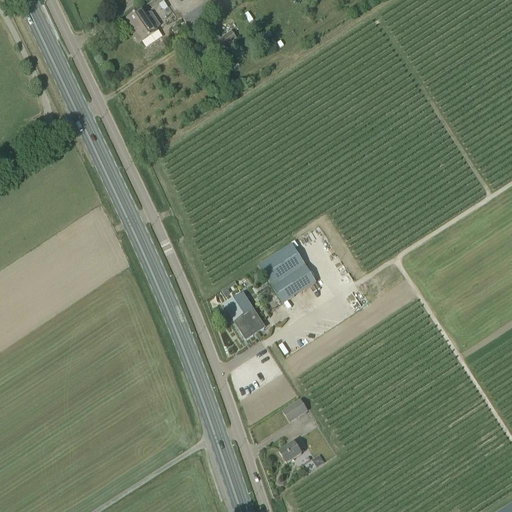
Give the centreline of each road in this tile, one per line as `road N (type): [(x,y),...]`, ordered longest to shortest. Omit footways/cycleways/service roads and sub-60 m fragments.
road 1 (unclassified): [(268,511),(216,357),(50,0)]
road 2 (primary): [(241,511),(178,334),(23,0)]
